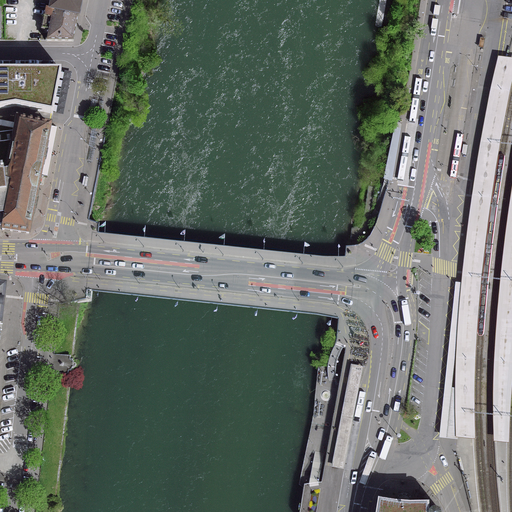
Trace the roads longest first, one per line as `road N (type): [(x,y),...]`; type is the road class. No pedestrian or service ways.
road 1 (primary): [(48,257),(343,286),(379,298)]
road 2 (residential): [(427,448),(443,231),(412,193)]
road 3 (primary): [(353,511),(391,341),(379,298)]
road 4 (residential): [(89,55),(48,257)]
road 5 (secondary): [(412,193),(442,0)]
road 6 (residential): [(48,257),(21,426)]
